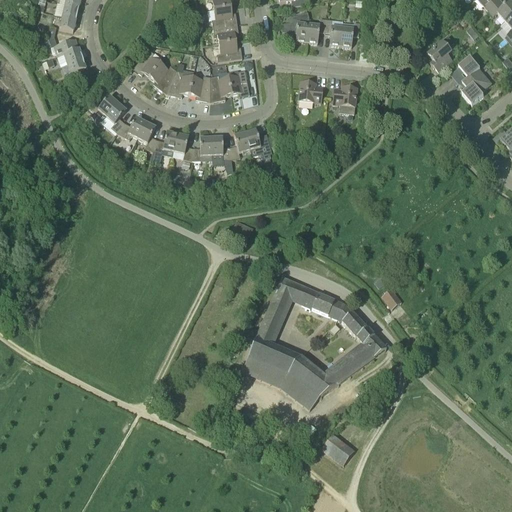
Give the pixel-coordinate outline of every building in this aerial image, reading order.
[(66,0),(65,8),(78,11),(80,0),(66,0)] [(213,13),(230,10),(229,4),(233,3),(232,0),(207,0),(208,3),(212,3),(213,13)] [(297,0),(278,0),(279,5),(291,4),(291,9),(305,7),(304,1),(297,2),(297,0)] [(496,0),(483,0),(489,6),(484,9),(489,15),(499,6),(495,1),(496,0)] [(503,10),(499,6),(489,15),(493,20),(498,16),(505,24),(511,18),(511,3),(503,10)] [(62,20),(75,23),(78,11),(65,8),(62,20)] [(231,17),(230,10),(213,13),(215,23),(211,24),(212,31),(237,27),(235,17),(231,17)] [(295,45),(306,46),(308,27),(307,27),(308,20),(307,15),(288,20),(288,25),(280,27),(281,35),(296,37),(295,45)] [(75,23),(62,20),(59,32),(72,35),(75,23)] [(324,36),(325,23),(319,22),(319,29),(308,27),(306,46),(317,47),(318,35),(324,36)] [(329,48),(340,49),(342,31),(331,30),(332,23),(325,23),(324,36),(330,37),(329,48)] [(353,32),(342,31),(340,49),(351,51),(352,39),(358,40),(359,26),(353,26),(353,32)] [(217,37),(218,47),(236,45),(235,38),(238,38),(237,27),(212,31),(213,38),(217,37)] [(47,40),(54,40),(56,31),(50,29),(47,40)] [(57,49),(54,40),(47,40),(51,51),(52,55),(54,56),(56,56),(57,59),(78,52),(75,42),(57,49)] [(452,55),(442,44),(428,56),(433,63),(431,65),(439,75),(452,64),(448,58),(452,55)] [(236,45),(218,47),(220,57),(216,58),(217,65),(242,62),(240,51),(236,52),(236,45)] [(66,67),(82,62),(78,52),(57,59),(57,60),(63,58),(66,67)] [(154,58),(148,53),(132,73),(141,79),(143,76),(149,81),(160,67),(151,60),(154,58)] [(467,92),(462,96),(472,108),(483,98),(481,95),(491,87),(479,72),(480,71),(470,59),(458,69),(468,81),(462,86),(467,92)] [(511,65),(507,60),(503,64),(507,70),(511,65)] [(48,70),(54,68),(52,62),(46,64),(48,70)] [(85,72),(82,62),(66,67),(70,77),(67,78),(69,84),(75,82),(73,76),(85,72)] [(152,88),(165,98),(176,74),(170,70),(168,73),(160,67),(149,81),(154,85),(152,88)] [(212,75),(226,74),(225,67),(212,67),(212,75)] [(183,76),(176,74),(165,98),(181,101),(182,97),(189,98),(192,81),(182,79),(183,76)] [(237,75),(238,79),(228,81),(231,98),(238,97),(238,100),(249,98),(245,77),(244,74),(237,75)] [(189,98),(195,100),(195,103),(210,106),(210,81),(203,79),(202,83),(192,81),(189,98)] [(225,103),(224,100),(231,98),(228,81),(217,83),(217,79),(210,81),(210,106),(225,103)] [(298,104),(320,106),(322,91),(311,89),(311,87),(300,85),(298,104)] [(338,116),(343,117),(353,118),(354,110),(356,92),(345,91),(345,93),(334,92),(332,107),(339,108),(338,116)] [(97,129),(105,120),(117,107),(109,99),(102,107),(97,102),(88,111),(93,115),(90,119),(97,129)] [(126,114),(117,107),(105,120),(114,127),(110,131),(117,137),(124,126),(119,122),(126,114)] [(124,126),(117,137),(129,143),(131,139),(137,142),(145,126),(135,121),(131,130),(124,126)] [(155,131),(145,126),(137,142),(146,146),(147,147),(144,151),(152,155),(157,143),(151,140),(155,131)] [(511,131),(500,142),(508,151),(505,154),(511,161),(511,131)] [(244,136),(249,153),(251,160),(260,157),(262,162),(270,160),(268,153),(265,141),(258,143),(255,133),(244,136)] [(173,155),(177,137),(166,135),(164,145),(157,143),(152,155),(149,163),(159,165),(161,157),(167,154),(173,155)] [(251,160),(249,153),(244,136),(233,139),(236,149),(229,151),(231,163),(240,161),(238,156),(249,153),(250,160),(251,160)] [(188,140),(177,137),(173,155),(184,158),(183,162),(191,164),(193,151),(186,150),(188,140)] [(193,151),(191,164),(200,164),(200,159),(211,159),(211,141),(199,141),(200,151),(193,151)] [(229,151),(222,151),(222,141),(211,141),(211,159),(222,159),(222,171),(231,171),(231,163),(229,151)] [(271,175),(273,181),(280,180),(278,173),(271,175)] [(197,191),(212,191),(212,179),(206,179),(206,184),(197,184),(197,191)] [(243,251),(247,242),(232,235),(228,245),(230,245),(229,246),(233,247),(243,251)] [(345,309),(281,282),(248,360),(250,362),(243,377),(260,384),(279,392),(308,414),(319,401),(385,353),(345,309)] [(384,288),(380,282),(374,286),(378,292),(384,288)] [(401,306),(391,293),(381,300),(391,313),(401,306)] [(353,456),(331,439),(321,453),(343,469),(353,456)]
